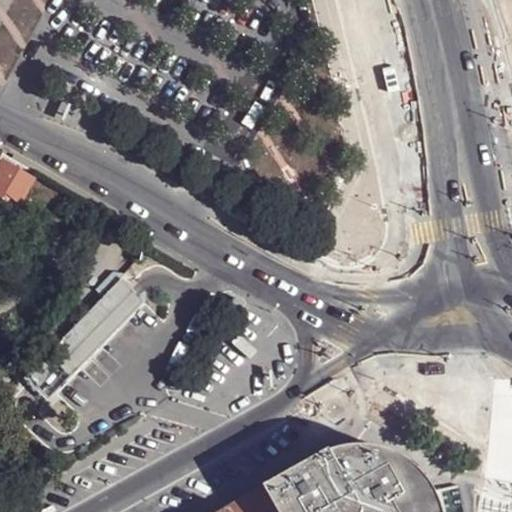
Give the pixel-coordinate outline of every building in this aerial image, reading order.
[(18,201),(31,180),(0,162),(0,190),(17,202),(18,202),(18,201)] [(0,208),(8,214),(17,202),(0,190),(0,208)] [(0,232),(0,258),(12,241),(0,232)] [(140,302),(117,280),(48,352),(71,373),(140,302)] [(45,401),(71,373),(48,352),(21,381),(45,401)] [(438,511),(436,502),(431,491),(425,481),(416,471),(410,466),(397,457),(389,453),(376,449),(363,446),(349,447),(336,449),(304,468),(305,469),(302,471),(298,472),(294,476),(291,478),(296,486),(286,493),(281,484),(280,482),(265,490),(276,511),(438,511)] [(291,478),(281,484),(286,493),(296,486),(291,478)] [(276,511),(265,490),(230,509),(231,511),(276,511)]
